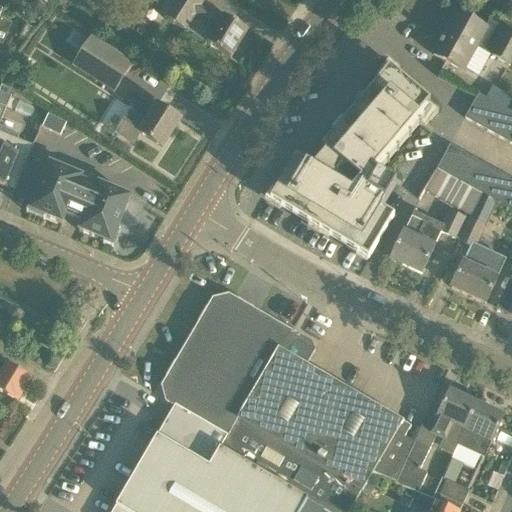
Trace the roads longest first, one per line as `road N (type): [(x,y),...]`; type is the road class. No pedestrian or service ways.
road 1 (residential): [(511,383),(195,215)]
road 2 (secondary): [(195,215),(272,81),(336,0)]
road 3 (unknown): [(324,13),(427,79),(440,98),(439,113),(387,192)]
road 4 (secondary): [(9,511),(142,303)]
road 5 (tertiary): [(142,303),(0,236)]
